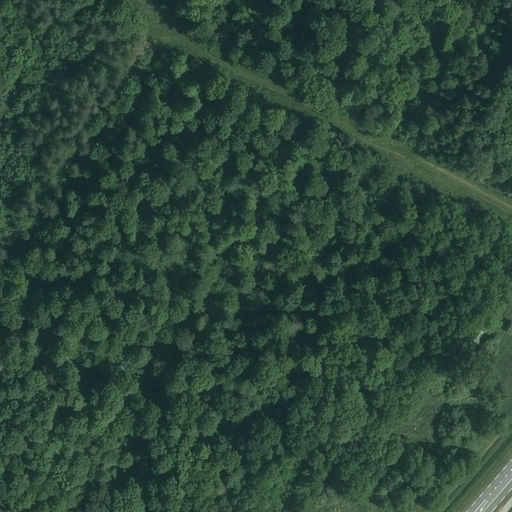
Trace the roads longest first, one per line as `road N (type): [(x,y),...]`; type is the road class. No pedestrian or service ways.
road 1 (track): [(134,0),(202,52),(511,211)]
road 2 (track): [(0,256),(60,206),(149,45),(180,35)]
